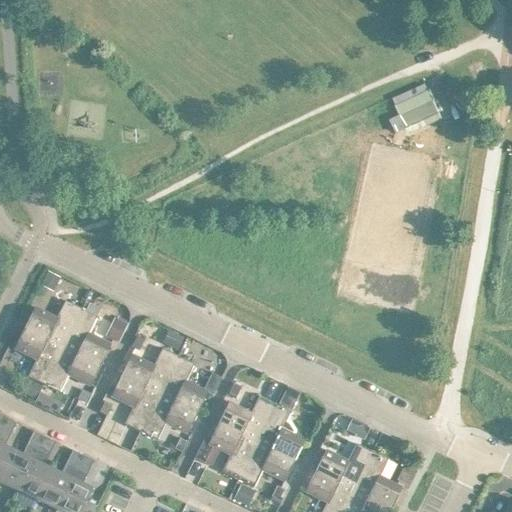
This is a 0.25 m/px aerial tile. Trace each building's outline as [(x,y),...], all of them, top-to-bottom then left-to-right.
[(49,270),(43,282),(54,288),(60,276),(49,270)] [(36,307),(25,327),(64,346),(82,308),(66,300),(58,318),(36,307)] [(86,300),(82,308),(87,310),(90,303),(86,300)] [(90,303),(87,310),(98,316),(102,308),(90,303)] [(82,308),(64,346),(102,365),(112,344),(90,333),(98,316),(87,310),(82,308)] [(29,376),(45,384),(64,346),(25,327),(15,348),(37,359),(29,376)] [(174,332),(168,345),(179,350),(185,337),(174,332)] [(133,346),(140,350),(145,339),(138,335),(133,346)] [(64,346),(45,384),(61,392),(69,375),(91,386),(102,365),(64,346)] [(133,354),(122,375),(160,394),(179,356),(163,348),(155,365),(133,354)] [(179,356),(160,394),(199,412),(209,392),(187,381),(195,364),(179,356)] [(208,383),(215,387),(221,376),(213,372),(208,383)] [(126,424),(142,432),(160,394),(122,375),(112,396),(134,407),(126,424)] [(28,378),(21,392),(36,399),(43,385),(28,378)] [(230,394),(237,397),(242,387),(235,383),(230,394)] [(300,392),(289,387),(281,404),(291,409),(300,392)] [(84,390),(79,401),(86,404),(91,394),(84,390)] [(41,392),(35,404),(42,407),(48,395),(41,392)] [(160,394),(142,432),(158,440),(166,422),(188,433),(199,412),(160,394)] [(230,402),(219,423),(258,441),(276,403),(260,395),(252,413),(230,402)] [(100,411),(108,415),(113,404),(106,401),(100,411)] [(276,403),(258,441),(296,460),(306,439),(284,428),(292,411),(276,403)] [(0,430),(0,479),(15,449),(6,445),(17,422),(7,417),(0,430)] [(223,472),(239,479),(258,441),(219,423),(209,443),(231,454),(223,472)] [(356,434),(356,436),(365,440),(371,427),(362,423),(356,434)] [(0,479),(0,480),(19,490),(45,436),(35,431),(23,454),(15,449),(0,479)] [(19,490),(38,499),(54,468),(45,464),(56,441),(45,436),(19,490)] [(181,438),(176,448),(183,452),(188,441),(181,438)] [(258,441),(239,479),(255,487),(263,470),(285,481),(296,460),(258,441)] [(327,450),(316,470),(354,489),(373,451),(357,443),(349,460),(327,450)] [(197,459),(205,463),(210,452),(203,448),(197,459)] [(38,499),(58,509),(84,455),(73,450),(62,473),(54,468),(38,499)] [(373,451),(354,489),(392,508),(403,487),(381,476),(389,459),(373,451)] [(84,455),(58,509),(64,511),(81,511),(93,488),(83,483),(95,460),(84,455)] [(323,511),(343,511),(354,489),(316,470),(306,491),(328,502),(323,511)] [(241,484),(234,499),(245,505),(253,490),(241,484)] [(273,496),(280,500),(285,489),(278,485),(273,496)] [(354,489),(343,511),(390,511),(392,508),(354,489)]
